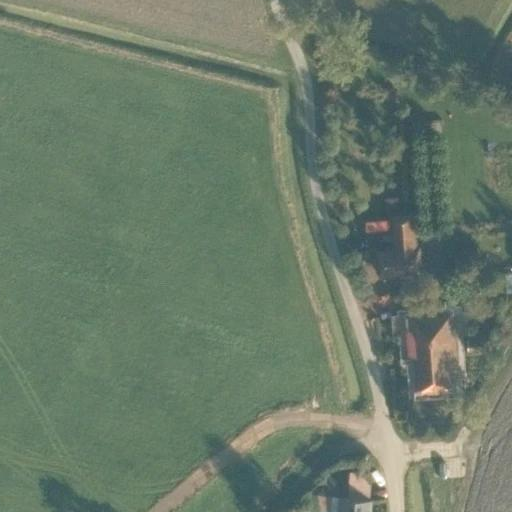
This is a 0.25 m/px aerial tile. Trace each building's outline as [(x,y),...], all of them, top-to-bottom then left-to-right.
[(394,248),(379,249),(380,273),(421,271),(419,246),(415,246),(413,211),(392,212),(394,248)] [(458,366),(454,311),(406,314),(409,354),(415,354),(417,386),(454,383),(453,367),(458,366)] [(467,334),(468,352),(486,350),(484,332),(467,334)] [(370,497),(371,481),(349,479),(347,495),(340,495),(339,511),(370,511),(372,497),(370,497)] [(307,506),(330,508),(332,494),(308,492),(307,506)]
